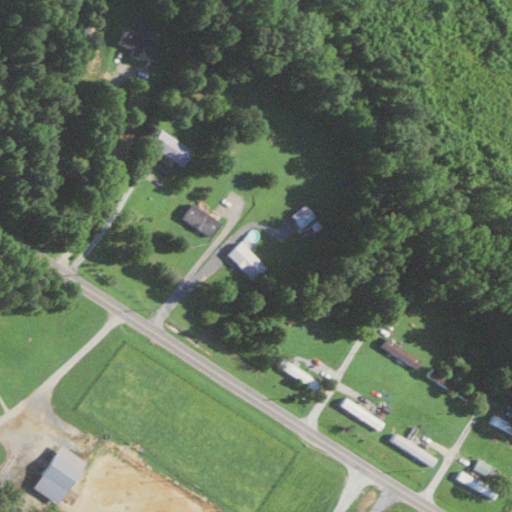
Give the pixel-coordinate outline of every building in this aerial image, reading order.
[(162,44),(143,37),(147,26),(136,22),(133,31),(119,26),(113,42),(128,48),(126,55),(136,59),(138,54),(156,61),(162,44)] [(146,144),(179,165),(190,149),(156,128),(146,144)] [(229,161),(222,154),(212,163),(220,170),(229,161)] [(177,217),(206,235),(216,220),(187,201),(177,217)] [(298,227),(312,216),(301,203),(287,214),(298,227)] [(223,254),(249,278),(262,264),(236,240),(223,254)] [(377,345),(412,367),(417,360),(381,337),(377,345)] [(469,390),(426,368),(422,377),(465,398),(469,390)] [(374,429),(379,421),(340,396),(336,404),(374,429)] [(55,503),(79,458),(52,444),(28,489),(55,503)] [(469,470),(492,479),(496,468),(473,459),(469,470)] [(452,479),(489,496),(493,488),(456,470),(452,479)]
